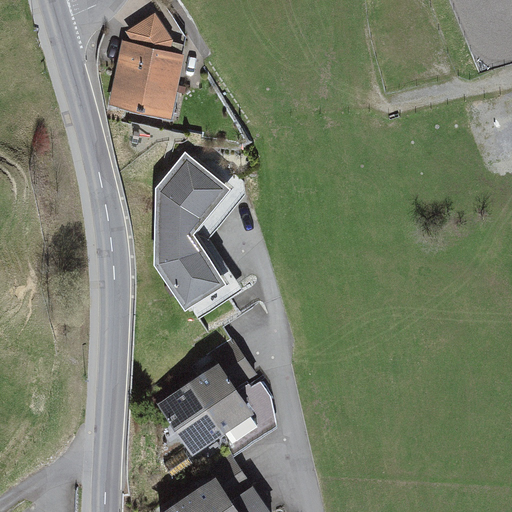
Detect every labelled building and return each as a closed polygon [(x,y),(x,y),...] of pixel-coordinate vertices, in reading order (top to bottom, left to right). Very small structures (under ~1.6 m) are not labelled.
[(132,38),(138,51),(128,49),(114,113),(177,127),(192,63),(178,60),(181,50),(161,22),(132,38)] [(511,117),(493,122),(499,150),(511,147),(511,117)] [(195,318),(232,289),(200,240),(236,197),(192,157),(161,193),(159,273),(195,318)] [(246,393),(253,388),(263,381),(237,345),(214,362),(221,372),(164,412),(183,439),(246,393)] [(253,388),(246,393),(183,439),(200,461),(227,443),(239,460),(281,432),(279,409),(266,388),(257,395),(253,388)] [(238,506),(257,492),(235,462),(213,477),(219,485),(177,511),(237,511),(241,510),(238,506)] [(238,506),(241,510),(237,511),(271,511),(257,492),(238,506)]
